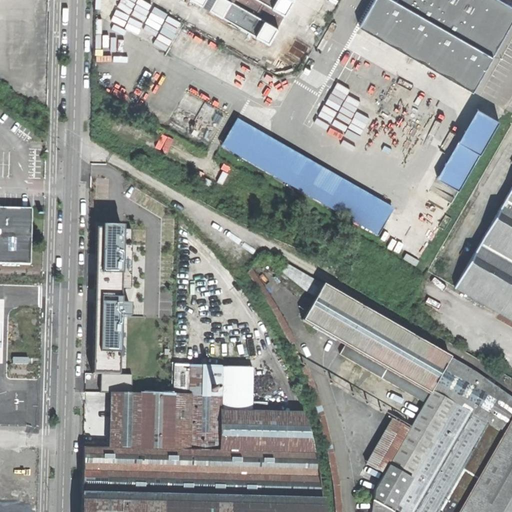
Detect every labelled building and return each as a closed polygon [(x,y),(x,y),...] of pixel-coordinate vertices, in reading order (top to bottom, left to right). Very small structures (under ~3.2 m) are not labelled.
[(195,0),(268,41),(277,26),(277,25),(283,13),(284,14),(291,0),(195,0)] [(373,0),(359,26),(473,90),(493,56),(484,51),(491,38),(474,28),(489,0),(396,0),(396,1),(393,0),(373,0)] [(511,21),(511,6),(500,0),(489,0),(474,28),(491,38),(484,51),(493,56),(511,21)] [(438,177),(459,189),(499,120),(477,107),(438,177)] [(220,146),(378,236),(392,209),(235,120),(220,146)] [(129,184),(147,198),(151,194),(132,180),(129,184)] [(511,184),(454,285),(511,318),(511,184)] [(0,262),(30,263),(31,207),(5,207),(5,213),(0,213),(0,262)] [(123,229),(96,229),(93,373),(104,373),(120,374),(123,229)] [(265,258),(282,268),(286,262),(268,252),(265,258)] [(450,356),(286,262),(282,268),(282,270),(303,288),(315,296),(302,320),(344,343),(339,352),(424,401),(448,359),(450,356)] [(272,309),(289,343),(297,339),(277,306),(251,265),(246,271),(272,309)] [(511,399),(474,374),(448,359),(424,401),(409,427),(383,473),(374,489),(372,511),(456,511),(511,415),(511,399)] [(321,511),(320,494),(315,456),(306,420),(303,412),(277,411),(277,405),(258,405),(258,411),(252,410),(253,366),(173,364),(172,395),(134,393),(111,393),(110,413),(109,447),(82,446),(80,511),(321,511)] [(334,511),(342,511),(340,484),(334,452),(325,412),(312,376),(307,364),(300,367),(306,380),(318,416),(327,453),(332,485),(334,511)] [(134,374),(120,374),(104,373),(104,393),(111,393),(134,393),(134,374)] [(511,511),(511,415),(456,511),(511,511)] [(366,462),(383,473),(409,427),(391,417),(366,462)]
